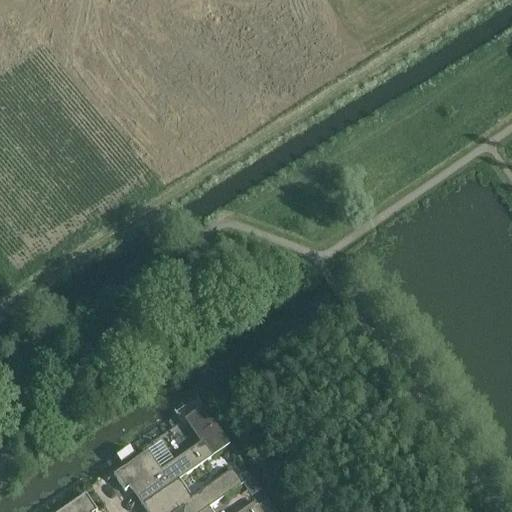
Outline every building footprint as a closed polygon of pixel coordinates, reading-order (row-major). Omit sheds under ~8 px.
[(198,427),(210,419),(203,410),(191,418),(198,427)] [(219,431),(216,431),(203,440),(203,443),(161,472),(148,453),(113,477),(125,494),(129,490),(142,508),(213,458),(230,447),(219,431)] [(213,458),(142,508),(144,511),(205,511),(242,486),(238,480),(232,472),(192,500),(179,482),(213,459),(213,458)] [(248,473),(238,480),(242,486),(253,479),(248,473)] [(242,486),(205,511),(260,511),(259,509),(255,504),(244,511),(210,511),(209,510),(243,487),(242,486)] [(96,511),(86,497),(63,511),(96,511)] [(275,511),(269,502),(259,509),(260,511),(275,511)]
